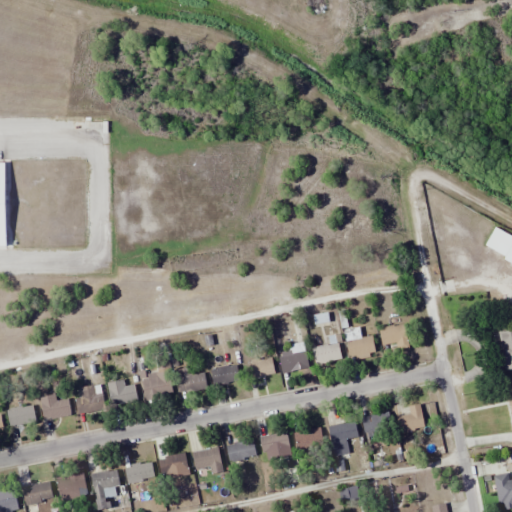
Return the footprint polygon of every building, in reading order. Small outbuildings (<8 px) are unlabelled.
[(0,248),(9,248),(8,161),(0,161),(0,248)] [(399,352),(410,350),(405,324),(379,329),(382,346),(398,343),(399,352)] [(362,337),(359,326),(343,330),(349,358),(376,352),(372,335),(362,337)] [(503,370),(511,368),(511,328),(498,331),(503,370)] [(316,366),(342,361),(338,342),(312,348),(316,366)] [(279,356),(280,373),(307,371),(306,344),(291,345),(292,355),(279,356)] [(274,375),(273,359),(247,361),(248,378),(274,375)] [(240,380),(236,364),(210,370),(214,387),(240,380)] [(173,373),(183,396),(207,386),(202,373),(194,376),(190,366),(173,373)] [(140,376),(146,400),(173,394),(168,370),(140,376)] [(106,384),(113,408),(138,401),(134,385),(125,387),(122,379),(106,384)] [(106,408),(99,384),(74,391),(81,415),(106,408)] [(42,419),(71,416),(69,398),(56,400),(56,395),(40,396),(42,419)] [(6,410),(10,427),(36,421),(32,405),(6,410)] [(410,415),(395,418),(398,433),(424,428),(419,405),(409,407),(410,415)] [(364,433),(391,430),(389,413),(362,417),(364,433)] [(360,436),(355,419),(327,429),(333,446),(360,436)] [(294,430),(296,449),(323,447),(322,428),(294,430)] [(290,451),(289,433),(260,434),(261,452),(290,451)] [(225,447),(230,463),(256,455),(251,438),(225,447)] [(196,470),(209,466),(212,475),(226,470),(217,446),(191,455),(196,470)] [(159,458),(162,475),(188,471),(185,453),(159,458)] [(130,492),(151,488),(147,464),(125,468),(130,492)] [(121,496),(116,470),(90,474),(95,500),(121,496)] [(511,473),(494,476),(499,510),(511,507),(511,473)] [(86,498),(84,474),(57,477),(59,500),(86,498)] [(55,499),(49,480),(21,489),(27,507),(55,499)] [(0,511),(8,511),(19,509),(14,489),(0,492),(0,511)]
